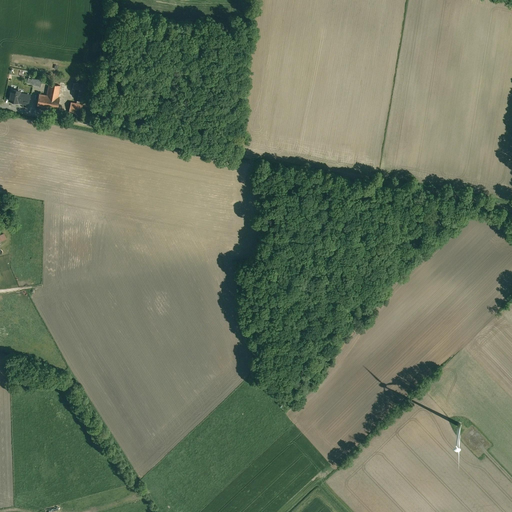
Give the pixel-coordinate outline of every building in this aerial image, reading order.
[(37,79),(28,77),(27,85),(24,84),(17,83),(16,90),(22,91),(21,98),(30,100),(33,85),(36,85),(37,79)] [(87,85),(74,82),(73,88),(79,89),(85,91),(87,85)] [(60,85),(49,83),(47,95),(52,96),(58,97),(60,85)] [(85,91),(79,89),(76,103),(83,104),(85,91)] [(47,95),(39,94),(37,105),(57,109),(60,98),(58,97),(52,96),(47,95)] [(4,268),(0,269),(0,283),(9,279),(4,268)]
